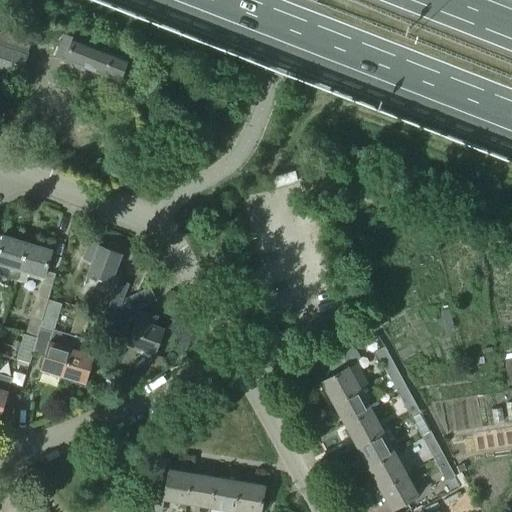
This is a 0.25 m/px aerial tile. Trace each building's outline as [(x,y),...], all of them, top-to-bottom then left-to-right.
[(0,72),(19,80),(29,53),(28,53),(32,41),(16,35),(18,29),(3,23),(0,32),(0,72)] [(72,39),(59,35),(51,57),(64,61),(117,81),(125,59),(72,39)] [(295,173),(274,178),(276,187),(297,182),(295,173)] [(0,276),(7,279),(16,282),(26,245),(2,238),(0,244),(0,276)] [(26,245),(16,282),(26,284),(28,275),(43,279),(45,271),(51,253),(26,245)] [(89,245),(82,261),(92,265),(86,279),(115,290),(121,275),(114,272),(120,257),(89,245)] [(122,301),(117,320),(156,300),(150,287),(122,301)] [(31,317),(29,326),(39,329),(48,300),(49,296),(37,292),(29,317),(31,317)] [(111,298),(105,317),(117,320),(122,301),(111,298)] [(48,300),(39,329),(52,333),(48,345),(40,371),(62,378),(70,352),(75,337),(71,335),(53,330),(62,304),(48,300)] [(150,329),(154,320),(140,314),(136,324),(134,323),(131,331),(120,327),(115,340),(126,344),(125,346),(152,356),(161,333),(150,329)] [(77,316),(74,326),(82,328),(85,319),(81,317),(77,316)] [(70,352),(62,378),(85,385),(93,358),(97,344),(79,338),(82,328),(74,326),(71,335),(75,337),(70,352)] [(29,364),(36,339),(26,336),(24,335),(16,360),(29,364)] [(388,376),(392,374),(391,371),(395,368),(384,348),(375,353),(388,376)] [(154,356),(149,367),(158,371),(163,360),(154,356)] [(333,404),(359,390),(347,368),(321,383),(333,404)] [(399,396),(407,391),(395,368),(391,371),(392,374),(388,376),(399,396)] [(0,416),(7,395),(6,395),(10,382),(0,378),(0,416)] [(344,426),(371,411),(359,390),(333,404),(344,426)] [(410,417),(419,412),(407,391),(399,396),(410,417)] [(356,447),(382,432),(371,411),(344,426),(356,447)] [(422,439),(431,434),(419,412),(410,417),(422,439)] [(367,468),(394,454),(382,432),(356,447),(367,468)] [(433,460),(442,455),(431,434),(422,439),(433,460)] [(379,489),(405,475),(394,454),(367,468),(379,489)] [(445,482),(454,477),(442,455),(433,460),(445,482)] [(187,505),(192,474),(167,470),(162,501),(187,505)] [(211,509),(216,478),(192,474),(187,505),(211,509)] [(460,474),(454,477),(460,488),(466,484),(460,474)] [(391,511),(417,497),(405,475),(379,489),(391,511)] [(232,511),(234,511),(240,482),(216,478),(211,509),(232,511)] [(260,511),(264,486),(240,482),(234,511),(260,511)]
